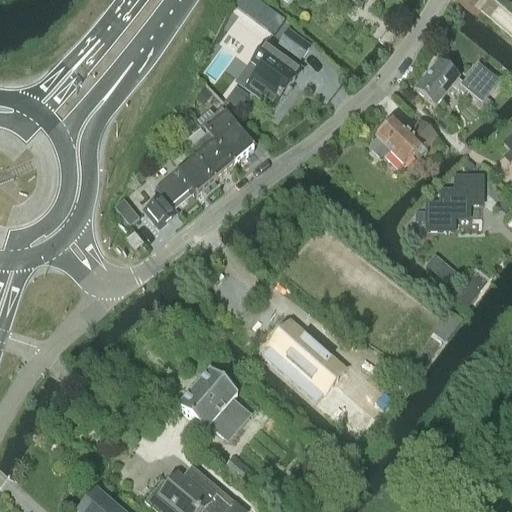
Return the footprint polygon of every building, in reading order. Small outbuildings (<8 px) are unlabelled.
[(348,0),(361,9),(367,0),(348,0)] [(276,33),(283,23),(271,15),(264,24),(276,33)] [(299,63),(309,50),(286,33),(277,46),(299,63)] [(250,66),(236,86),(245,93),(272,113),(294,83),(302,73),(289,63),(272,50),(265,46),(250,66)] [(464,99),(467,96),(481,107),(499,85),(477,67),(462,86),(439,66),(415,94),(434,110),(452,89),(464,99)] [(224,106),(236,115),(248,99),(235,90),(224,106)] [(196,98),(203,106),(211,100),(204,91),(196,98)] [(205,136),(214,147),(233,170),(253,154),(222,117),(215,123),(217,126),(205,136)] [(187,120),(178,127),(185,135),(194,128),(187,120)] [(378,140),(375,142),(376,143),(371,149),(371,154),(378,161),(383,161),(389,156),(403,170),(414,158),(418,163),(426,155),(424,153),(436,141),(420,124),(407,136),(394,124),(386,132),(383,131),(377,136),(378,140)] [(511,164),(511,134),(501,145),(506,149),(498,156),(509,167),(511,164)] [(195,163),(214,186),(233,170),(214,147),(202,157),(199,154),(192,160),(195,163)] [(169,208),(187,193),(195,202),(214,186),(195,163),(183,173),(180,170),(154,192),(160,200),(142,215),(158,234),(177,218),(169,208)] [(470,210),(483,210),(483,179),(453,179),(453,192),(438,192),(438,205),(424,205),(424,236),(455,236),(455,223),(469,223),(470,210)] [(129,230),(138,222),(123,204),(114,211),(129,230)] [(134,253),(140,248),(142,246),(133,236),(126,242),(134,253)] [(484,288),(470,278),(454,300),(468,310),(484,288)] [(369,429),(328,393),(343,375),(289,327),(262,359),(316,406),(356,443),(369,429)] [(242,414),(231,405),(237,399),(209,375),(177,412),(205,436),(210,430),(221,439),(242,414)] [(223,472),(246,493),(257,480),(234,459),(223,472)] [(163,485),(144,507),(149,511),(239,511),(233,507),(191,471),(172,493),(163,485)] [(112,511),(96,497),(82,511),(112,511)]
